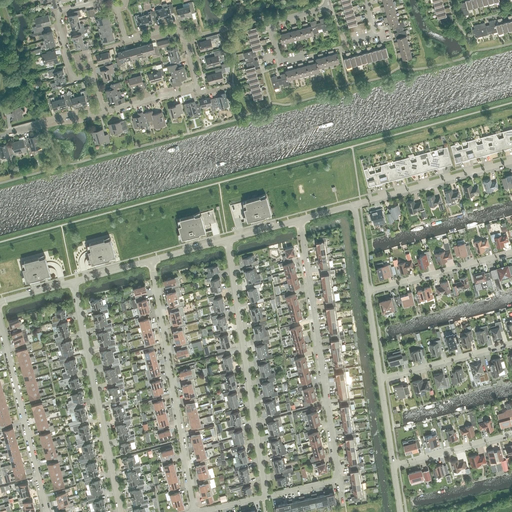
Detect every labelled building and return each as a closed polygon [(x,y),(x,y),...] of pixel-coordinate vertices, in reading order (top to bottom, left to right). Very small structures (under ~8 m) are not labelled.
[(52,2),(54,8),(57,8),(54,0),(39,0),(41,3),(45,2),(45,4),(52,2)] [(393,1),(384,4),(384,6),(381,7),(381,10),(394,6),(393,1)] [(182,4),(183,7),(186,16),(189,15),(189,17),(192,16),(192,13),(195,12),(192,3),(192,2),(188,3),(182,4)] [(461,8),(460,8),(459,8),(461,14),(463,13),(463,16),(469,14),(468,9),(466,2),(460,4),(461,8)] [(163,8),(165,17),(167,16),(167,17),(172,16),(171,13),(174,12),(173,7),(172,4),(167,5),(167,3),(161,5),(162,8),(163,8)] [(176,6),(173,7),(174,12),(175,15),(178,14),(180,19),(183,18),(182,17),(186,16),(183,7),(177,9),(176,6)] [(344,11),(346,16),(354,14),(353,11),(358,9),(358,7),(344,11)] [(163,8),(162,8),(155,10),(154,8),(152,8),(153,11),(155,20),(159,19),(159,20),(163,18),(163,17),(165,17),(163,8)] [(438,19),(439,18),(446,16),(446,13),(450,12),(450,9),(436,13),(438,18),(438,19)] [(79,10),(74,12),(74,15),(68,17),(70,23),(79,21),(78,17),(81,16),(79,10)] [(148,14),(144,15),(146,24),(148,24),(149,25),(153,23),(152,20),(155,20),(153,11),(148,12),(148,14)] [(383,18),(384,20),(397,17),(395,12),(386,14),(387,17),(383,18)] [(103,14),(95,16),(94,17),(97,25),(109,22),(107,16),(104,17),(103,14)] [(44,30),(43,27),(50,25),(47,15),(35,19),(37,26),(33,27),(34,33),(36,32),(44,30)] [(136,25),(139,24),(140,27),(145,26),(144,25),(146,24),(144,15),(139,17),(139,15),(134,16),(136,25)] [(443,23),(444,25),(449,23),(449,21),(453,20),(451,15),(447,16),(446,16),(439,18),(441,23),(443,23)] [(321,23),(318,24),(320,29),(322,29),(323,31),(328,30),(325,18),(320,20),(321,23)] [(360,18),(347,21),(348,27),(350,26),(353,26),(356,25),(357,24),(356,21),(361,20),(360,18)] [(502,18),(499,19),(503,32),(508,31),(506,22),(503,23),(502,18)] [(490,25),(488,26),(489,32),(491,31),(492,34),(497,32),(495,25),(496,25),(494,20),(489,22),(490,25)] [(70,23),(72,29),(78,28),(79,31),(85,30),(84,27),(83,23),(80,24),(79,21),(70,23)] [(320,29),(318,24),(316,24),(315,21),(310,22),(311,26),(313,34),(319,32),(318,30),(320,29)] [(397,28),(397,31),(403,29),(402,27),(405,26),(403,21),(398,22),(391,24),(393,29),(397,28)] [(111,28),(109,22),(97,25),(99,31),(111,28)] [(311,26),(308,27),(307,23),(305,24),(308,36),(313,35),(314,35),(313,34),(311,26)] [(485,23),(479,24),(482,36),(488,35),(487,32),(489,32),(488,26),(486,27),(485,23)] [(477,38),(482,36),(479,24),(474,26),(475,30),(473,30),(474,36),(476,35),(477,38)] [(303,38),(300,29),(298,30),(297,26),(294,26),(298,39),(303,38)] [(99,31),(100,37),(112,33),(111,28),(99,31)] [(292,41),(290,32),(287,32),(286,29),(284,29),(287,42),(292,41)] [(397,39),(406,36),(407,36),(406,30),(403,31),(403,29),(397,31),(398,33),(394,34),(395,39),(397,39)] [(72,37),(74,43),(83,41),(82,37),(85,36),(84,33),(85,33),(85,30),(79,31),(77,31),(78,35),(72,37)] [(45,40),(54,38),(52,31),(43,34),(38,35),(39,38),(44,37),(45,40)] [(249,35),(250,40),(259,38),(258,35),(263,34),(262,31),(249,35)] [(111,43),(110,40),(114,39),(112,33),(100,37),(103,45),(111,43)] [(217,34),(206,37),(207,41),(199,43),(201,51),(212,48),(210,41),(214,40),(213,39),(218,38),(217,34)] [(394,43),(395,45),(407,42),(406,36),(397,39),(398,41),(394,43)] [(42,41),(43,45),(41,45),(42,48),(47,47),(55,45),(54,38),(45,40),(42,41)] [(82,48),(82,51),(83,51),(88,49),(87,43),(84,44),(83,41),(74,43),(75,49),(82,48)] [(255,50),(262,49),(262,48),(261,45),(266,44),(265,42),(252,45),(253,51),(255,50)] [(159,56),(159,55),(156,46),(154,47),(152,43),(147,44),(149,54),(152,53),(153,57),(159,56)] [(147,44),(141,46),(145,60),(147,59),(146,55),(149,54),(147,44)] [(168,50),(169,56),(178,53),(177,50),(178,50),(177,47),(175,47),(174,44),(170,45),(167,46),(165,46),(166,50),(168,50)] [(382,48),(381,44),(379,44),(383,58),(388,56),(386,47),(385,47),(385,48),(382,48)] [(141,46),(135,48),(138,57),(141,56),(142,60),(145,60),(141,46)] [(371,46),(369,47),(372,60),(377,59),(375,50),(372,51),(371,46)] [(401,52),(397,53),(397,55),(410,52),(409,47),(400,49),(401,52)] [(135,48),(129,49),(133,63),(136,62),(134,58),(138,57),(135,48)] [(129,49),(124,51),(126,61),(129,60),(131,63),(133,63),(129,49)] [(219,53),(220,53),(223,52),(222,49),(214,52),(215,56),(207,59),(209,67),(220,64),(218,59),(220,59),(219,53)] [(360,49),(358,50),(362,63),(367,62),(365,53),(362,54),(360,49)] [(247,58),(248,60),(253,59),(253,57),(257,56),(255,50),(253,51),(243,53),(245,59),(247,58)] [(337,53),(334,54),(333,50),(330,51),(334,64),(339,62),(340,62),(337,53)] [(43,55),(45,63),(49,62),(49,64),(58,62),(55,51),(52,52),(52,51),(46,52),(47,53),(43,55)] [(119,67),(124,65),(123,61),(126,61),(124,51),(118,52),(119,57),(116,57),(119,67)] [(103,62),(104,64),(104,65),(110,63),(109,60),(109,58),(111,57),(109,52),(107,53),(96,56),(98,63),(103,62)] [(350,52),(348,53),(351,66),(357,65),(354,56),(351,57),(350,52)] [(178,53),(169,56),(171,62),(170,62),(171,65),(180,63),(179,60),(181,59),(180,56),(179,57),(178,53)] [(322,53),(320,54),(323,67),(329,65),(326,56),(323,57),(322,53)] [(246,63),(247,68),(254,66),(254,67),(255,67),(259,65),(258,60),(254,61),(253,59),(248,60),(248,62),(246,63)] [(313,60),(310,60),(314,73),(319,72),(318,68),(317,63),(314,63),(313,60)] [(302,62),(300,63),(304,76),(309,74),(306,65),(303,66),(302,62)] [(171,70),(172,76),(184,72),(183,67),(178,68),(176,64),(167,67),(168,71),(171,70)] [(106,66),(106,69),(107,70),(101,71),(103,77),(104,81),(112,79),(110,73),(114,72),(112,65),(106,66)] [(292,65),(290,66),(293,79),(298,77),(296,68),(293,69),(292,65)] [(54,76),(55,79),(64,77),(62,70),(57,72),(56,68),(47,71),(49,77),(54,76)] [(161,76),(164,75),(162,68),(158,69),(159,72),(149,75),(151,83),(162,80),(161,76)] [(215,70),(216,74),(208,76),(210,84),(223,80),(221,73),(226,72),(224,68),(215,70)] [(247,74),(249,79),(257,77),(256,74),(261,73),(261,70),(247,74)] [(182,83),(181,80),(186,78),(184,72),(172,76),(174,81),(171,82),(172,86),(182,83)] [(282,78),(280,79),(281,85),(283,84),(284,87),(289,85),(288,80),(286,73),(281,75),(282,78)] [(141,76),(129,79),(131,88),(132,88),(137,87),(137,88),(139,87),(139,88),(140,88),(143,87),(144,87),(143,86),(146,85),(145,82),(143,83),(141,76)] [(279,85),(281,85),(280,79),(277,80),(276,76),(271,77),(274,89),(280,88),(279,85)] [(62,88),(61,85),(61,84),(66,83),(64,77),(55,79),(56,82),(51,84),(53,90),(62,88)] [(250,85),(251,90),(260,87),(259,84),(264,83),(263,81),(250,85)] [(106,90),(107,92),(108,96),(120,92),(118,87),(121,86),(120,82),(110,85),(111,89),(106,90)] [(86,100),(89,99),(87,90),(80,92),(81,96),(78,97),(80,105),(87,104),(86,100)] [(266,91),(253,95),(254,100),(263,98),(262,95),(267,94),(266,91)] [(108,96),(109,100),(109,102),(115,100),(116,104),(125,101),(124,97),(121,98),(120,92),(108,96)] [(58,100),(60,109),(67,107),(66,104),(69,103),(67,95),(67,93),(60,95),(62,99),(58,100)] [(215,104),(214,104),(216,110),(215,108),(223,106),(223,107),(228,106),(225,93),(221,94),(222,96),(213,99),(215,104)] [(67,95),(69,103),(70,105),(73,104),(74,107),(80,105),(78,97),(75,98),(74,94),(67,95)] [(50,108),(53,107),(54,110),(60,109),(58,100),(55,101),(54,97),(47,99),(50,108)] [(216,110),(214,104),(212,104),(210,97),(200,100),(202,108),(211,105),(212,111),(216,110)] [(198,103),(195,104),(194,102),(186,104),(189,115),(197,113),(198,116),(202,115),(198,103)] [(180,103),(176,104),(176,106),(169,108),(172,117),(180,115),(179,113),(183,112),(181,108),(180,103)] [(20,106),(17,107),(14,105),(13,108),(9,109),(8,110),(7,106),(3,107),(5,114),(10,113),(12,117),(11,117),(12,117),(12,120),(16,119),(19,121),(20,118),(23,117),(23,114),(24,111),(21,109),(20,106)] [(144,113),(147,121),(152,120),(154,128),(165,125),(162,112),(153,115),(152,111),(144,113)] [(142,112),(139,113),(138,113),(139,116),(134,118),(134,120),(133,121),(135,129),(145,126),(146,129),(148,129),(144,114),(142,114),(142,112)] [(125,120),(119,122),(120,122),(109,125),(111,134),(124,130),(124,132),(128,131),(125,120)] [(508,150),(511,150),(510,148),(511,147),(511,128),(502,132),(504,137),(508,150)] [(95,143),(96,143),(105,141),(106,143),(110,142),(108,134),(104,135),(103,129),(92,132),(95,143)] [(495,133),(492,134),(497,152),(504,150),(504,151),(508,150),(504,137),(498,139),(495,133)] [(492,134),(481,137),(483,143),(486,156),(489,155),(489,154),(497,152),(492,134)] [(39,136),(30,138),(25,139),(25,140),(27,146),(27,147),(31,146),(32,150),(43,147),(42,142),(40,142),(39,136)] [(474,139),(471,140),(476,158),(483,156),(483,157),(486,156),(483,143),(477,145),(474,139)] [(13,145),(14,149),(15,152),(18,152),(19,153),(26,151),(25,147),(27,146),(25,140),(23,141),(23,140),(16,142),(17,144),(13,145)] [(468,147),(463,149),(466,162),(469,161),(469,159),(476,158),(471,140),(468,141),(468,147)] [(10,156),(8,148),(7,144),(0,146),(0,153),(1,158),(10,156)] [(457,150),(454,145),(451,146),(455,163),(462,161),(463,163),(466,162),(463,149),(457,150)] [(444,154),(438,156),(442,168),(445,168),(444,166),(452,164),(447,147),(443,148),(444,154)] [(420,174),(424,173),(423,172),(431,170),(426,152),(415,155),(417,161),(420,174)] [(427,152),(426,152),(431,170),(438,168),(438,169),(442,168),(438,156),(433,157),(430,152),(427,152)] [(408,157),(405,158),(410,176),(417,174),(417,175),(420,174),(417,161),(411,163),(408,157)] [(405,158),(394,161),(396,167),(399,180),(402,179),(402,178),(410,176),(405,158)] [(387,163),(384,164),(389,181),(396,179),(396,181),(399,180),(396,167),(390,169),(387,163)] [(381,171),(375,173),(379,186),(382,185),(382,183),(389,181),(384,164),(381,165),(381,171)] [(364,170),(368,187),(375,185),(376,186),(379,186),(375,173),(370,174),(367,169),(364,170)] [(511,174),(502,180),(504,188),(508,187),(508,188),(511,186),(511,174)] [(486,192),(493,190),(493,189),(498,187),(496,181),(491,183),(490,180),(483,182),(484,182),(483,183),(483,184),(483,185),(483,186),(484,187),(485,187),(486,192)] [(466,197),(474,195),(473,194),(479,192),(477,187),(472,188),(471,185),(464,187),(466,197)] [(452,190),(445,192),(447,199),(445,200),(447,204),(447,205),(448,205),(449,205),(450,205),(451,205),(452,204),(453,203),(452,200),(455,200),(455,199),(454,199),(460,198),(458,191),(453,193),(452,190)] [(259,218),(262,217),(265,216),(271,215),(266,195),(245,201),(242,202),(247,221),(253,219),(253,220),(259,218)] [(434,195),(427,197),(430,206),(437,205),(436,204),(441,203),(440,197),(435,198),(434,195)] [(416,210),(423,208),(421,202),(415,204),(414,201),(407,203),(410,213),(417,211),(416,210)] [(400,214),(398,205),(391,207),(392,208),(389,209),(390,213),(387,214),(389,222),(388,222),(389,225),(392,224),(392,222),(394,221),(393,218),(398,217),(397,214),(400,214)] [(385,222),(381,209),(375,211),(375,212),(369,214),(371,223),(373,222),(375,230),(374,225),(385,222)] [(188,238),(197,235),(200,234),(206,232),(201,213),(177,220),(182,239),(188,237),(188,238)] [(492,235),(491,237),(492,240),(494,241),(495,241),(497,247),(504,245),(503,242),(508,241),(506,235),(501,236),(499,237),(498,235),(496,234),(492,235)] [(317,247),(317,248),(327,247),(325,237),(316,239),(317,242),(316,242),(317,247)] [(98,262),(104,261),(110,259),(116,257),(110,238),(86,244),(92,264),(97,262),(98,262)] [(476,247),(477,253),(484,251),(484,248),(489,246),(487,240),(482,241),(481,240),(474,242),(475,243),(474,243),(475,247),(476,247)] [(471,254),(469,245),(465,246),(465,244),(461,244),(457,245),(458,246),(454,247),(456,255),(460,255),(461,256),(468,255),(471,254)] [(291,256),(295,255),(294,251),(295,251),(294,248),(293,248),(293,247),(285,249),(286,255),(282,257),(283,261),(292,259),(291,256)] [(327,247),(317,248),(317,247),(314,247),(314,251),(317,250),(318,255),(326,254),(326,253),(328,253),(327,247)] [(420,268),(426,267),(426,265),(429,264),(428,260),(431,259),(429,251),(424,252),(425,255),(420,256),(420,258),(417,259),(420,268)] [(437,264),(446,261),(446,260),(452,258),(450,252),(444,253),(444,252),(435,254),(437,264)] [(319,264),(319,262),(329,261),(328,254),(326,255),(326,254),(318,255),(319,260),(316,261),(316,264),(319,264)] [(255,261),(253,255),(247,257),(246,256),(243,257),(244,258),(243,258),(244,264),(251,262),(252,265),(258,263),(257,260),(255,261)] [(32,280),(38,278),(44,277),(50,275),(45,256),(21,262),(26,281),(32,280)] [(329,261),(319,262),(319,264),(320,268),(321,268),(321,271),(330,270),(329,261)] [(405,263),(405,262),(398,264),(399,268),(398,269),(398,270),(398,271),(399,272),(400,273),(400,274),(407,272),(407,269),(413,267),(411,261),(405,263)] [(283,265),(285,271),(295,268),(296,268),(295,265),(294,265),(293,262),(286,265),(285,262),(279,264),(280,267),(283,265)] [(380,278),(393,275),(393,274),(396,273),(395,268),(392,269),(390,264),(387,265),(384,266),(383,262),(374,264),(377,274),(379,273),(380,278)] [(212,273),(219,271),(217,265),(216,264),(213,265),(213,266),(207,268),(209,273),(206,274),(207,278),(213,276),(212,273)] [(245,271),(246,277),(256,274),(256,275),(257,274),(255,268),(253,269),(252,266),(246,268),(247,271),(245,271)] [(510,280),(509,276),(510,276),(510,274),(511,273),(511,267),(511,266),(508,267),(507,266),(503,267),(503,266),(501,266),(501,267),(497,268),(497,269),(491,271),(493,278),(499,276),(500,279),(501,278),(502,282),(510,280)] [(285,271),(287,277),(296,274),(295,268),(285,271)] [(322,279),(322,281),(332,280),(330,270),(321,271),(322,275),(321,275),(322,279)] [(489,272),(484,273),(484,272),(473,275),(475,283),(476,285),(477,289),(483,287),(483,285),(487,284),(487,286),(487,287),(492,285),(491,282),(489,272)] [(246,277),(247,283),(254,281),(255,284),(261,282),(260,279),(261,279),(260,274),(257,274),(256,275),(256,274),(246,277)] [(287,277),(288,283),(298,280),(296,274),(287,277)] [(178,277),(171,279),(171,278),(167,279),(167,280),(164,281),(166,286),(171,285),(172,288),(180,286),(178,277)] [(209,281),(211,286),(220,284),(221,284),(220,278),(213,280),(212,277),(206,279),(207,282),(209,281)] [(462,288),(470,286),(467,277),(459,279),(460,282),(456,283),(455,283),(457,289),(462,288)] [(332,280),(322,281),(322,279),(319,280),(319,283),(322,283),(323,288),(331,287),(331,286),(333,286),(332,280)] [(286,288),(287,292),(293,291),(292,288),(300,286),(299,283),(300,283),(299,280),(298,280),(288,283),(289,286),(286,288)] [(443,293),(450,292),(447,282),(441,284),(441,287),(436,288),(438,294),(443,293)] [(214,292),(215,295),(221,293),(220,290),(222,290),(220,284),(211,286),(210,287),(212,293),(214,292)] [(248,290),(249,296),(259,293),(260,293),(258,288),(261,287),(260,284),(254,285),(254,288),(248,290)] [(133,289),(135,298),(142,296),(141,293),(146,291),(145,286),(141,287),(141,286),(138,287),(138,288),(133,289)] [(166,296),(167,300),(179,297),(181,296),(179,287),(171,289),(172,293),(167,294),(167,296),(166,296)] [(324,296),(324,295),(334,293),(333,287),(331,287),(323,288),(324,293),(321,293),(321,297),(324,296)] [(433,298),(430,287),(424,288),(424,289),(418,291),(418,293),(415,294),(418,303),(421,302),(420,300),(424,299),(427,298),(427,299),(433,298)] [(403,306),(414,302),(412,292),(407,293),(408,294),(400,296),(403,306)] [(259,293),(249,296),(248,296),(250,302),(257,300),(257,303),(264,301),(263,298),(260,298),(259,293)] [(287,299),(287,303),(297,300),(298,299),(297,297),(296,297),(296,294),(288,296),(287,293),(281,295),(283,299),(287,299)] [(334,293),(324,295),(324,296),(325,301),(326,301),(326,304),(335,303),(334,293)] [(212,300),(214,305),(223,303),(224,303),(222,297),(216,299),(215,296),(209,298),(209,301),(212,300)] [(179,297),(167,300),(167,304),(169,303),(170,305),(175,304),(176,307),(184,305),(183,301),(180,302),(179,297)] [(379,303),(380,303),(384,315),(397,311),(393,297),(389,298),(390,300),(381,302),(380,301),(380,302),(379,303)] [(136,302),(138,308),(150,304),(149,301),(147,301),(147,299),(142,301),(141,298),(134,299),(135,303),(136,302)] [(90,302),(90,304),(92,304),(93,308),(100,306),(101,309),(108,307),(107,304),(104,305),(102,299),(94,301),(94,300),(93,300),(93,299),(92,299),(91,299),(90,300),(90,301),(90,302)] [(287,303),(289,308),(299,306),(297,300),(287,303)] [(217,311),(218,314),(224,312),(223,309),(224,309),(225,309),(223,303),(214,305),(213,305),(214,311),(217,311)] [(327,312),(327,314),(337,312),(335,303),(326,304),(327,308),(326,308),(326,312),(327,312)] [(150,304),(138,308),(136,308),(137,314),(138,314),(139,317),(145,315),(145,312),(150,310),(149,308),(150,308),(150,304)] [(252,314),(262,312),(261,306),(258,307),(257,304),(251,305),(252,308),(251,309),(251,308),(250,309),(252,314)] [(170,319),(182,316),(185,315),(182,306),(171,309),(172,312),(170,313),(170,315),(169,315),(170,319)] [(289,308),(291,314),(300,312),(299,306),(289,308)] [(64,307),(63,307),(62,307),(61,308),(61,309),(61,310),(54,311),(56,315),(52,317),(53,319),(52,319),(52,322),(60,320),(59,317),(66,315),(65,311),(66,311),(65,308),(65,307),(64,307)] [(95,319),(95,321),(106,318),(105,313),(108,312),(107,309),(100,311),(101,314),(95,315),(92,316),(93,319),(95,319)] [(262,312),(252,314),(251,315),(253,320),(259,319),(260,321),(267,320),(266,316),(263,317),(262,312)] [(295,320),(302,318),(301,315),(302,314),(301,312),(300,312),(291,314),(292,320),(288,321),(289,324),(295,322),(295,320)] [(337,312),(327,314),(327,312),(326,312),(323,312),(324,316),(327,316),(328,321),(336,319),(338,318),(337,312)] [(217,318),(218,323),(218,324),(226,322),(227,321),(225,316),(219,317),(218,315),(211,316),(212,320),(217,318)] [(183,321),(182,316),(170,319),(170,323),(172,322),(173,324),(178,323),(179,326),(185,324),(184,321),(183,321)] [(140,327),(152,324),(151,320),(149,320),(149,318),(144,320),(143,317),(137,318),(137,322),(138,321),(140,327)] [(106,318),(95,321),(96,323),(95,323),(96,327),(98,326),(104,325),(105,328),(112,326),(111,322),(108,323),(106,318)] [(18,325),(19,328),(25,327),(24,323),(22,324),(21,321),(19,322),(18,319),(9,321),(11,327),(18,325)] [(329,329),(329,327),(339,326),(338,320),(336,320),(336,319),(328,321),(328,325),(325,326),(326,329),(329,329)] [(255,333),(264,331),(265,331),(265,330),(264,325),(267,324),(266,321),(259,323),(260,326),(254,327),(253,327),(255,333)] [(494,339),(501,337),(500,331),(503,330),(501,321),(495,323),(496,325),(490,327),(494,339)] [(57,331),(68,328),(67,326),(69,326),(68,322),(65,323),(59,325),(59,322),(51,324),(52,327),(54,332),(57,331)] [(218,324),(218,323),(216,324),(217,330),(220,329),(221,332),(227,331),(226,328),(227,327),(227,328),(228,328),(226,322),(218,324)] [(140,333),(141,333),(152,330),(151,328),(152,327),(152,324),(140,327),(141,332),(140,333)] [(291,329),(292,335),(302,332),(303,331),(302,329),(301,329),(300,326),(293,328),(292,325),(286,327),(287,330),(291,329)] [(173,338),(185,335),(184,330),(185,329),(184,326),(177,328),(178,331),(173,332),(174,334),(173,335),(173,338)] [(330,333),(331,333),(331,337),(344,335),(343,331),(340,331),(339,326),(329,327),(329,329),(330,333)] [(487,341),(486,335),(489,334),(487,326),(479,328),(480,331),(476,332),(479,343),(483,342),(484,342),(483,342),(487,341)] [(20,331),(12,333),(14,339),(27,335),(25,327),(19,328),(20,331)] [(99,339),(110,337),(108,331),(112,330),(111,327),(104,329),(105,332),(99,334),(96,334),(97,338),(99,338),(99,339)] [(55,338),(56,341),(63,339),(62,336),(68,334),(71,334),(70,330),(69,330),(68,328),(57,331),(59,337),(55,338)] [(452,329),(453,334),(446,336),(447,341),(446,341),(445,342),(446,344),(447,345),(448,345),(449,349),(450,349),(456,348),(456,347),(457,347),(455,342),(459,341),(455,328),(452,329)] [(264,331),(255,333),(254,333),(256,339),(262,337),(263,340),(269,338),(269,335),(268,329),(265,330),(265,331),(264,331)] [(152,330),(141,333),(142,338),(155,335),(154,331),(152,332),(152,330)] [(473,338),(471,331),(467,332),(468,335),(461,337),(463,347),(471,345),(470,339),(473,338)] [(292,335),(294,340),(304,338),(302,332),(292,335)] [(220,337),(221,342),(229,340),(230,340),(228,334),(221,336),(221,333),(214,335),(215,338),(220,337)] [(27,335),(14,339),(15,345),(23,343),(23,346),(24,345),(30,344),(27,335)] [(155,335),(142,338),(143,338),(145,344),(144,344),(144,347),(153,345),(152,341),(155,341),(154,339),(155,339),(155,335)] [(185,335),(173,338),(174,342),(176,342),(176,343),(181,342),(182,345),(188,343),(187,340),(185,335)] [(345,339),(344,335),(331,337),(332,340),(331,340),(331,345),(332,346),(342,345),(341,339),(345,339)] [(110,337),(99,339),(100,341),(98,342),(99,345),(102,345),(108,343),(109,346),(116,344),(114,339),(111,340),(110,337)] [(294,340),(295,346),(305,343),(304,338),(294,340)] [(63,343),(62,340),(55,342),(56,345),(58,345),(59,350),(60,350),(72,347),(71,345),(73,345),(72,341),(69,341),(69,342),(63,343)] [(218,352),(224,351),(224,348),(230,346),(229,340),(221,342),(220,342),(222,348),(217,349),(218,352)] [(258,352),(267,349),(268,349),(267,344),(269,343),(268,340),(262,341),(263,344),(256,346),(258,352)] [(429,345),(432,356),(441,353),(439,346),(442,345),(440,340),(434,341),(434,344),(429,345)] [(201,341),(192,343),(193,347),(198,346),(199,350),(203,349),(201,341)] [(305,344),(305,343),(295,346),(296,349),(297,352),(293,353),(294,356),(300,354),(299,351),(307,349),(306,346),(307,346),(306,344),(305,344)] [(17,350),(19,356),(29,354),(28,350),(30,350),(29,347),(31,347),(31,344),(30,344),(24,345),(25,348),(17,350)] [(176,351),(178,357),(182,356),(182,357),(185,356),(185,355),(190,354),(189,348),(188,348),(187,345),(181,347),(182,350),(176,351)] [(342,345),(332,346),(331,345),(328,345),(329,349),(332,348),(333,353),(341,352),(341,351),(342,351),(342,345)] [(103,358),(114,355),(113,352),(116,350),(115,346),(108,348),(109,351),(103,352),(100,353),(101,356),(102,356),(103,358)] [(60,359),(67,357),(66,354),(72,353),(75,352),(74,348),(72,349),(72,347),(60,350),(62,355),(59,356),(60,359)] [(148,348),(142,350),(143,353),(144,353),(145,358),(157,355),(157,351),(155,352),(154,350),(149,351),(148,348)] [(267,349),(258,352),(257,352),(258,358),(265,356),(266,359),(272,357),(271,354),(269,355),(267,349)] [(413,361),(423,358),(422,355),(425,355),(424,349),(421,350),(421,349),(411,352),(413,361)] [(399,365),(407,362),(406,356),(402,357),(401,353),(400,354),(400,351),(393,353),(394,355),(388,357),(391,365),(399,363),(399,365)] [(334,362),(334,360),(344,358),(343,352),(341,353),(341,352),(333,353),(333,358),(330,359),(331,362),(334,362)] [(19,356),(20,362),(34,358),(33,356),(29,357),(29,354),(19,356)] [(223,358),(224,363),(232,361),(233,361),(231,355),(224,357),(224,354),(217,356),(218,359),(223,358)] [(114,355),(103,358),(103,360),(102,360),(103,364),(106,363),(112,362),(112,365),(120,363),(118,358),(115,358),(114,355)] [(145,358),(144,358),(146,364),(157,361),(157,359),(158,359),(157,355),(145,358)] [(295,360),(297,365),(307,363),(306,362),(307,362),(307,359),(306,360),(305,357),(297,359),(297,356),(291,358),(291,361),(295,360)] [(20,362),(22,368),(32,366),(31,362),(35,361),(34,358),(20,362)] [(334,360),(334,362),(335,366),(336,366),(336,369),(345,368),(344,358),(334,360)] [(498,372),(503,370),(499,358),(492,360),(493,366),(490,366),(493,377),(499,375),(498,372)] [(66,359),(59,361),(60,364),(63,363),(65,368),(76,365),(75,363),(76,363),(75,359),(73,360),(67,362),(66,359)] [(260,370),(260,371),(270,368),(271,368),(269,362),(267,363),(266,360),(260,362),(261,365),(259,365),(260,370)] [(157,361),(146,364),(147,370),(148,370),(148,369),(160,366),(160,362),(158,363),(157,361)] [(226,369),(226,372),(232,370),(232,367),(233,367),(232,361),(224,363),(221,364),(223,370),(226,369)] [(297,365),(298,371),(308,369),(307,363),(297,365)] [(471,366),(474,376),(478,374),(480,382),(489,379),(487,372),(483,373),(481,363),(471,366)] [(106,375),(107,376),(118,374),(121,373),(120,367),(119,364),(112,366),(112,369),(106,371),(104,371),(105,375),(106,375)] [(71,376),(70,373),(76,371),(78,371),(77,367),(76,367),(76,365),(65,368),(66,371),(62,373),(64,378),(71,376)] [(22,368),(24,374),(37,371),(37,368),(33,369),(32,366),(22,368)] [(147,370),(146,370),(148,379),(151,378),(159,376),(159,373),(160,372),(160,370),(161,370),(160,366),(148,369),(148,370),(147,370)] [(182,378),(187,376),(188,379),(196,377),(194,368),(187,370),(187,369),(183,370),(184,371),(180,372),(182,378)] [(270,368),(260,371),(260,370),(260,371),(261,377),(268,375),(269,378),(275,376),(274,373),(271,373),(270,368)] [(336,377),(337,379),(346,378),(345,368),(336,369),(337,373),(336,373),(336,377)] [(298,371),(300,377),(310,374),(308,369),(298,371)] [(464,377),(462,369),(455,370),(456,372),(453,373),(454,377),(451,378),(453,385),(457,384),(456,381),(461,380),(462,381),(464,380),(465,380),(464,377)] [(24,374),(25,380),(35,378),(34,374),(38,373),(37,371),(24,374)] [(225,377),(227,382),(235,380),(234,374),(227,376),(226,373),(220,375),(221,378),(225,377)] [(118,374),(107,376),(107,378),(106,379),(107,382),(109,382),(115,380),(116,383),(123,381),(123,378),(119,379),(118,374)] [(299,387),(305,385),(304,382),(311,380),(311,377),(311,374),(310,375),(310,374),(300,377),(301,383),(298,384),(299,387)] [(444,378),(443,374),(439,375),(439,374),(435,375),(436,376),(434,376),(437,387),(444,385),(445,388),(450,387),(448,377),(444,378)] [(59,380),(60,383),(64,382),(64,384),(68,384),(69,388),(77,386),(77,387),(80,386),(81,386),(82,385),(82,384),(82,383),(81,382),(80,382),(79,382),(78,378),(71,380),(70,377),(59,380)] [(263,389),(273,387),(274,387),(272,381),(275,380),(274,377),(268,379),(268,382),(262,384),(262,383),(263,389)] [(346,378),(337,379),(336,377),(333,378),(334,381),(337,381),(337,386),(345,385),(345,384),(347,384),(346,378)] [(25,380),(27,387),(41,383),(40,380),(36,381),(35,378),(25,380)] [(151,388),(151,389),(163,385),(163,381),(161,382),(160,380),(155,381),(154,378),(148,380),(149,383),(150,383),(152,388),(151,388)] [(182,388),(182,392),(195,388),(193,379),(186,381),(187,384),(182,386),(183,388),(182,388)] [(228,388),(229,390),(235,389),(234,386),(236,386),(235,380),(227,382),(224,382),(226,388),(228,388)] [(413,382),(416,395),(425,392),(425,391),(430,390),(427,381),(422,382),(422,380),(413,382)] [(27,387),(29,392),(38,390),(38,386),(41,385),(41,383),(27,387)] [(110,393),(111,395),(121,392),(121,389),(124,387),(123,383),(115,385),(116,388),(110,389),(108,390),(109,393),(110,393)] [(164,389),(163,385),(151,389),(153,397),(159,396),(158,392),(163,391),(163,389),(164,389)] [(339,394),(339,393),(348,391),(348,385),(346,385),(345,385),(337,386),(338,391),(335,391),(336,395),(339,394)] [(394,387),(395,391),(396,393),(397,398),(405,395),(405,393),(410,392),(408,385),(403,386),(403,385),(394,387)] [(306,389),(305,386),(299,388),(300,391),(301,390),(303,396),(315,393),(313,387),(306,389)] [(273,387),(263,389),(262,389),(264,395),(271,393),(271,396),(278,395),(277,391),(274,392),(273,387)] [(195,388),(182,392),(183,395),(185,395),(185,397),(190,395),(191,399),(198,397),(195,388)] [(29,392),(30,398),(44,395),(43,392),(39,393),(38,390),(29,392)] [(69,403),(67,403),(68,407),(77,404),(76,401),(83,399),(82,396),(83,396),(83,395),(84,395),(84,394),(84,393),(84,392),(83,392),(83,391),(82,391),(81,391),(78,392),(78,394),(71,396),(72,400),(68,401),(69,403)] [(226,396),(228,401),(237,399),(238,398),(237,393),(230,394),(229,391),(223,393),(224,397),(226,396)] [(348,391),(339,393),(339,394),(339,399),(340,398),(341,402),(350,401),(348,391)] [(121,392),(111,395),(111,397),(110,397),(111,401),(113,400),(119,399),(120,402),(127,400),(126,395),(122,395),(121,392)] [(315,393),(303,396),(304,402),(303,402),(304,407),(310,405),(309,401),(316,399),(315,393)] [(266,408),(275,406),(276,406),(276,405),(275,400),(272,400),(271,397),(265,399),(266,402),(265,402),(264,402),(266,408)] [(151,409),(153,409),(166,405),(165,401),(163,402),(163,400),(158,401),(157,398),(148,401),(151,409)] [(185,407),(186,411),(196,408),(195,402),(197,402),(196,398),(190,400),(191,403),(186,405),(186,407),(185,407)] [(232,409),(238,408),(237,405),(239,404),(239,405),(239,404),(237,399),(228,401),(227,401),(229,407),(231,406),(232,409)] [(32,405),(34,411),(44,408),(43,405),(47,404),(46,401),(32,405)] [(114,412),(114,414),(125,411),(124,405),(127,404),(126,401),(119,403),(120,406),(114,408),(112,408),(113,412),(114,412)] [(341,410),(342,412),(351,410),(350,401),(341,402),(342,406),(340,406),(341,410)] [(0,412),(8,410),(6,404),(0,405),(0,412)] [(155,414),(166,411),(165,409),(166,409),(166,405),(153,409),(154,414),(154,415),(155,414)] [(76,406),(69,408),(70,412),(74,412),(74,415),(85,412),(85,410),(86,410),(85,406),(83,407),(77,409),(76,406)] [(275,406),(266,408),(265,408),(267,414),(273,412),(274,415),(281,413),(280,410),(277,411),(276,406),(275,406)] [(34,411),(35,417),(49,413),(48,411),(44,412),(44,408),(34,411)] [(188,414),(189,416),(198,413),(196,408),(186,411),(186,414),(188,414)] [(508,412),(498,415),(500,423),(501,427),(511,425),(510,420),(511,419),(511,412),(511,409),(507,410),(508,412)] [(231,420),(240,417),(241,417),(239,411),(233,413),(232,410),(226,412),(226,415),(229,414),(231,420)] [(351,410),(342,412),(341,410),(338,410),(339,414),(342,414),(342,418),(350,417),(352,416),(351,410)] [(127,416),(125,411),(114,414),(115,415),(114,416),(115,419),(117,419),(123,417),(124,420),(131,418),(130,415),(127,416)] [(155,414),(157,420),(169,416),(168,413),(166,413),(166,411),(155,414)] [(309,414),(309,411),(303,413),(304,417),(308,417),(309,420),(319,417),(319,414),(318,415),(317,412),(309,414)] [(69,426),(81,423),(80,420),(86,418),(88,418),(87,414),(86,414),(85,412),(74,415),(76,421),(69,423),(69,426)] [(35,417),(37,423),(47,420),(46,417),(50,416),(49,413),(35,417)] [(188,418),(189,422),(199,419),(198,413),(189,416),(189,418),(188,418)] [(0,428),(5,427),(4,424),(11,422),(10,416),(0,418),(0,419),(1,422),(0,422),(0,428)] [(169,416),(157,420),(158,425),(157,425),(158,429),(165,427),(164,424),(169,422),(168,420),(169,420),(169,416)] [(240,417),(231,420),(230,420),(231,426),(234,425),(235,428),(241,426),(240,423),(241,423),(242,423),(240,417)] [(267,423),(269,429),(279,426),(278,421),(281,420),(280,417),(273,418),(274,421),(268,423),(267,423)] [(313,426),(320,424),(319,421),(320,420),(319,417),(309,420),(310,426),(306,427),(307,430),(313,428),(313,426)] [(344,427),(344,425),(353,424),(352,418),(351,418),(350,417),(342,418),(343,423),(340,424),(341,427),(344,427)] [(201,424),(199,419),(189,422),(189,426),(191,425),(192,427),(197,426),(198,429),(204,427),(203,424),(201,424)] [(37,423),(38,429),(47,427),(47,430),(54,428),(53,425),(50,425),(50,423),(48,423),(47,420),(37,423)] [(118,432),(128,429),(126,424),(131,423),(130,420),(123,422),(124,425),(118,426),(115,427),(116,430),(118,430),(118,432)] [(485,428),(486,431),(493,430),(491,420),(484,422),(479,424),(480,430),(485,428)] [(81,427),(80,424),(73,426),(74,431),(78,431),(78,434),(89,431),(89,429),(90,429),(89,425),(87,426),(81,427)] [(353,424),(344,425),(344,427),(344,431),(345,431),(346,435),(355,433),(353,424)] [(472,426),(472,425),(465,427),(465,428),(460,429),(462,435),(467,433),(468,437),(475,435),(472,426)] [(283,431),(280,432),(279,426),(269,429),(268,429),(270,435),(276,433),(277,436),(284,434),(283,431)] [(4,433),(5,436),(14,433),(13,428),(6,430),(5,427),(0,428),(0,431),(1,431),(2,434),(4,433)] [(40,435),(42,440),(52,438),(51,435),(53,434),(52,432),(55,431),(54,428),(47,430),(48,432),(40,435)] [(169,430),(164,432),(163,428),(157,430),(159,439),(164,438),(164,439),(170,437),(169,436),(171,436),(169,430)] [(445,428),(441,429),(444,440),(448,439),(448,441),(451,440),(451,441),(458,439),(456,432),(454,432),(453,428),(446,430),(445,428)] [(128,429),(118,432),(119,434),(118,434),(118,438),(121,437),(127,436),(128,439),(135,437),(134,433),(131,434),(129,429),(128,429)] [(235,438),(243,436),(244,436),(242,430),(236,432),(235,429),(228,431),(229,434),(231,434),(232,439),(233,439),(235,438)] [(191,438),(191,442),(202,439),(200,434),(202,433),(201,430),(195,432),(196,435),(191,436),(191,438)] [(80,439),(76,440),(77,443),(84,441),(84,438),(90,437),(92,436),(91,432),(90,433),(89,431),(78,434),(80,439)] [(319,435),(318,432),(311,434),(310,431),(304,433),(305,437),(309,437),(310,441),(320,438),(320,437),(321,437),(320,435),(319,435)] [(2,441),(2,443),(16,440),(14,433),(5,436),(6,440),(2,441)] [(346,443),(346,444),(356,443),(355,433),(346,435),(346,438),(345,438),(346,443)] [(427,446),(430,445),(431,447),(439,444),(437,435),(428,437),(425,438),(427,446)] [(243,436),(235,438),(233,439),(234,444),(237,444),(238,447),(244,445),(243,442),(244,442),(245,442),(243,436)] [(277,437),(271,438),(272,441),(271,442),(270,442),(272,447),(272,448),(281,445),(282,445),(281,439),(278,440),(277,437)] [(42,440),(43,446),(57,443),(56,440),(52,441),(52,438),(42,440)] [(120,445),(121,449),(120,449),(120,450),(120,451),(120,452),(121,453),(122,453),(123,453),(126,452),(126,451),(132,449),(130,442),(135,441),(134,438),(127,440),(128,443),(120,445)] [(310,441),(312,446),(322,444),(320,438),(310,441)] [(193,445),(194,447),(203,445),(202,439),(191,442),(191,446),(193,445)] [(404,445),(406,453),(418,450),(417,448),(420,447),(418,439),(414,440),(414,442),(408,444),(408,442),(403,443),(404,445)] [(7,445),(8,448),(18,446),(16,440),(2,443),(3,446),(7,445)] [(43,446),(45,453),(55,450),(54,446),(58,445),(57,443),(43,446)] [(81,447),(82,452),(93,449),(93,447),(94,447),(93,443),(90,444),(84,446),(84,443),(76,445),(77,448),(81,447)] [(356,443),(346,444),(346,443),(343,443),(344,447),(347,446),(347,451),(355,450),(355,449),(357,449),(356,443)] [(312,446),(313,452),(323,449),(322,444),(312,446)] [(194,449),(194,453),(205,450),(203,445),(194,447),(194,449)] [(272,447),(271,448),(273,453),(279,452),(280,455),(287,453),(286,450),(283,450),(281,445),(272,448),(272,447)] [(5,453),(6,455),(19,452),(18,446),(8,448),(9,452),(5,453)] [(166,451),(159,452),(161,461),(170,459),(169,456),(174,454),(173,449),(171,449),(171,448),(165,450),(166,451)] [(237,451),(238,457),(246,455),(247,455),(245,449),(238,451),(238,448),(231,449),(232,453),(237,451)] [(87,457),(93,455),(96,455),(95,451),(94,451),(93,449),(82,452),(83,455),(80,457),(80,459),(78,459),(79,462),(88,460),(87,457)] [(317,457),(325,455),(324,452),(325,452),(324,450),(323,450),(323,449),(313,452),(314,455),(311,457),(311,459),(310,459),(311,462),(318,460),(317,457)] [(55,450),(45,453),(46,458),(55,456),(55,459),(62,457),(61,454),(58,455),(58,452),(56,453),(55,450)] [(206,456),(205,450),(194,453),(195,457),(196,456),(197,458),(202,457),(203,460),(209,458),(208,455),(206,456)] [(349,460),(348,458),(358,456),(357,450),(355,451),(355,450),(347,451),(348,456),(345,456),(346,460),(349,460)] [(503,459),(500,450),(494,452),(493,451),(488,452),(490,463),(496,461),(503,459)] [(10,457),(11,461),(21,458),(19,452),(6,455),(6,458),(10,457)] [(238,457),(235,457),(237,463),(234,464),(235,467),(240,465),(246,464),(246,461),(247,460),(247,461),(246,455),(238,457)] [(486,462),(484,456),(479,457),(478,455),(469,457),(472,467),(481,464),(486,462)] [(121,461),(122,461),(122,462),(123,462),(123,463),(124,463),(125,466),(132,464),(133,467),(140,465),(140,462),(136,463),(134,456),(127,458),(126,457),(123,458),(122,459),(121,460),(121,461)] [(284,464),(285,464),(283,458),(281,459),(280,456),(274,457),(275,460),(273,461),(273,460),(275,466),(284,464)] [(358,456),(348,458),(349,460),(349,464),(350,464),(351,467),(360,466),(358,456)] [(61,464),(60,461),(62,460),(62,457),(55,459),(56,462),(48,464),(50,470),(60,467),(59,464),(61,464)] [(9,467),(9,468),(23,464),(21,458),(11,461),(12,464),(8,465),(9,467)] [(196,469),(196,472),(208,469),(206,464),(207,464),(206,460),(200,462),(201,465),(196,466),(197,468),(196,469)] [(464,464),(464,462),(459,463),(458,460),(451,462),(454,472),(461,470),(460,469),(465,468),(465,467),(467,466),(466,463),(464,464)] [(85,465),(86,471),(97,468),(96,466),(98,466),(97,462),(94,463),(88,464),(87,461),(80,463),(81,466),(85,465)] [(161,463),(163,471),(176,468),(176,464),(174,465),(173,463),(168,464),(167,461),(161,463)] [(326,467),(325,463),(321,464),(320,462),(314,463),(315,468),(318,469),(319,473),(327,471),(327,470),(328,470),(327,467),(326,467)] [(14,469),(15,473),(24,470),(23,464),(9,468),(10,470),(14,469)] [(286,469),(284,464),(275,466),(274,466),(275,472),(282,470),(283,473),(292,471),(292,467),(286,469)] [(437,466),(433,467),(435,477),(445,474),(448,473),(447,469),(444,470),(443,466),(443,464),(437,466)] [(127,477),(128,479),(139,476),(138,473),(141,471),(140,466),(133,468),(134,471),(128,473),(125,474),(126,477),(127,477)] [(238,471),(239,476),(249,473),(249,474),(249,473),(248,468),(241,469),(240,466),(234,468),(235,471),(238,471)] [(351,475),(351,477),(361,475),(360,466),(351,467),(351,471),(350,471),(351,475)] [(60,467),(50,470),(51,476),(65,472),(64,470),(61,471),(60,467)] [(97,468),(86,471),(87,474),(84,475),(85,480),(92,478),(91,475),(97,474),(100,473),(99,469),(97,470),(97,468)] [(166,477),(176,474),(176,472),(177,472),(176,468),(163,471),(164,472),(164,471),(166,477)] [(208,469),(196,472),(197,476),(199,476),(199,478),(204,476),(205,479),(211,478),(210,474),(209,474),(208,469)] [(11,477),(12,479),(26,476),(24,470),(15,473),(15,476),(11,477)] [(409,473),(408,473),(411,482),(423,478),(423,477),(425,477),(426,480),(430,479),(428,471),(422,472),(421,470),(409,474),(409,473)] [(65,472),(51,476),(53,482),(63,479),(62,476),(66,475),(65,472)] [(249,482),(248,480),(250,479),(250,480),(250,479),(249,474),(249,473),(239,476),(238,476),(240,482),(242,481),(243,484),(249,482)] [(282,475),(283,478),(276,479),(278,485),(279,486),(282,485),(282,484),(288,482),(286,477),(289,476),(288,473),(282,475)] [(168,482),(179,479),(179,475),(177,476),(176,474),(166,477),(168,482)] [(351,475),(348,476),(349,479),(351,479),(352,484),(360,483),(360,482),(362,481),(361,475),(351,477),(351,475)] [(139,476),(128,479),(128,481),(127,481),(128,485),(131,484),(137,482),(137,485),(145,483),(143,479),(140,479),(139,476)] [(63,479),(53,482),(55,488),(68,484),(68,481),(64,482),(63,479)] [(179,479),(168,482),(169,488),(168,488),(169,491),(173,490),(175,490),(174,486),(179,485),(179,483),(180,483),(179,479)] [(199,488),(199,492),(211,488),(210,483),(211,483),(210,479),(203,481),(204,484),(199,486),(200,487),(199,488)] [(91,480),(84,482),(85,485),(88,484),(90,489),(101,486),(100,484),(101,484),(100,480),(98,481),(92,483),(91,480)] [(20,488),(21,491),(29,488),(28,482),(15,486),(16,489),(20,488)] [(354,492),(353,490),(363,489),(362,483),(360,483),(352,484),(353,489),(350,489),(351,493),(353,492),(354,492)] [(131,495),(132,497),(143,494),(141,489),(145,488),(144,485),(137,487),(137,490),(131,492),(129,492),(130,496),(131,495)] [(231,492),(238,490),(240,489),(242,495),(248,493),(249,494),(252,493),(251,492),(252,492),(251,486),(244,488),(243,485),(237,487),(230,489),(231,492)] [(87,496),(88,499),(96,497),(95,494),(101,492),(103,492),(102,488),(101,488),(101,486),(90,489),(91,495),(87,496)] [(18,498),(18,501),(25,499),(24,496),(31,494),(29,488),(21,491),(21,494),(19,494),(20,497),(18,498)] [(67,492),(70,491),(69,488),(63,490),(64,493),(56,494),(58,500),(67,498),(66,495),(68,494),(67,492)] [(213,494),(211,488),(199,492),(200,495),(202,495),(202,497),(205,496),(207,504),(213,502),(211,496),(209,497),(209,495),(213,494)] [(363,489),(353,490),(354,492),(353,492),(355,500),(365,499),(363,489)] [(169,495),(171,500),(182,497),(182,493),(180,494),(179,492),(174,493),(173,490),(169,491),(167,492),(168,495),(169,495)] [(329,490),(326,491),(329,505),(331,505),(330,503),(336,501),(334,493),(329,494),(329,490)] [(321,496),(323,504),(322,504),(323,507),(323,504),(327,503),(328,506),(329,505),(326,491),(323,491),(324,495),(321,496)] [(322,504),(323,504),(321,496),(317,496),(316,493),(314,494),(317,508),(319,508),(318,505),(322,504)] [(143,494),(132,497),(132,499),(131,500),(132,503),(134,503),(140,501),(141,504),(148,502),(148,499),(144,500),(143,494)] [(308,498),(310,507),(311,510),(310,507),(315,506),(315,509),(317,508),(314,494),(311,494),(312,498),(308,498)] [(299,501),(296,501),(298,511),(298,510),(302,509),(303,511),(305,511),(301,496),(299,497),(299,501)] [(310,507),(308,498),(305,499),(304,496),(301,496),(305,511),(306,511),(306,508),(310,507)] [(182,497),(171,500),(172,506),(177,505),(178,510),(184,509),(182,501),(183,501),(182,497)] [(74,505),(73,502),(70,503),(70,500),(68,501),(67,498),(58,500),(60,506),(67,504),(68,507),(69,507),(74,505)] [(95,498),(88,500),(89,503),(92,502),(94,508),(105,505),(104,503),(105,502),(104,499),(102,499),(102,500),(96,501),(95,498)] [(25,502),(25,499),(18,501),(19,504),(22,503),(23,506),(24,505),(25,508),(34,506),(33,500),(25,502)] [(292,499),(289,499),(291,511),(293,511),(294,511),(298,510),(298,511),(296,501),(293,502),(292,499)]
